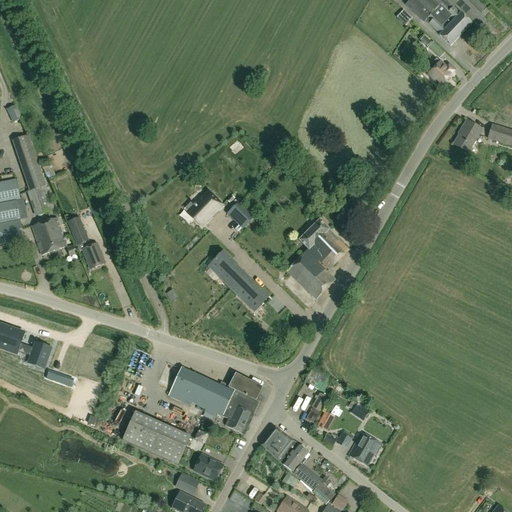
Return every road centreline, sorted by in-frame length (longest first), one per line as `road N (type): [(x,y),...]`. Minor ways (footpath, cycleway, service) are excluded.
road 1 (tertiary): [(288,380),(429,134),(511,42)]
road 2 (residential): [(0,288),(161,339)]
road 3 (tertiary): [(400,511),(275,411)]
road 4 (unclassified): [(161,339),(288,380)]
